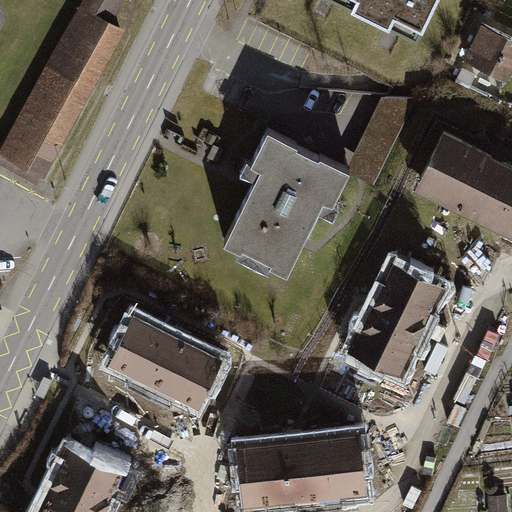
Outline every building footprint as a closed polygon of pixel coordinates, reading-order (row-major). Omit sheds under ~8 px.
[(81,0),(0,149),(0,163),(36,183),(119,31),(108,25),(121,0),(81,0)] [(339,0),(417,39),(436,0),(339,0)] [(511,39),(482,27),(467,63),(506,80),(511,65),(511,39)] [(348,165),(268,126),(253,158),(260,162),(249,185),(224,237),(287,268),(320,199),(329,203),(348,165)] [(511,170),(442,136),(416,188),(511,236),(511,170)] [(371,308),(352,349),(403,373),(444,289),(392,264),(371,308)] [(136,316),(112,363),(199,406),(223,358),(178,337),(136,316)] [(238,446),(245,509),(367,497),(361,433),(291,440),(238,446)] [(106,511),(126,471),(70,443),(44,496),(36,511),(106,511)] [(489,494),(491,511),(508,511),(505,492),(489,494)]
